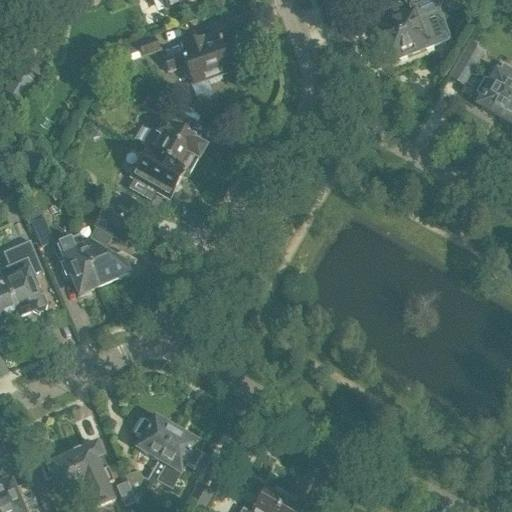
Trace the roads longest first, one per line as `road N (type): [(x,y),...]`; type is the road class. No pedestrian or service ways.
road 1 (residential): [(171,342),(447,511)]
road 2 (residential): [(318,101),(171,342)]
road 3 (residential): [(511,214),(318,101)]
road 4 (residential): [(0,411),(171,342)]
